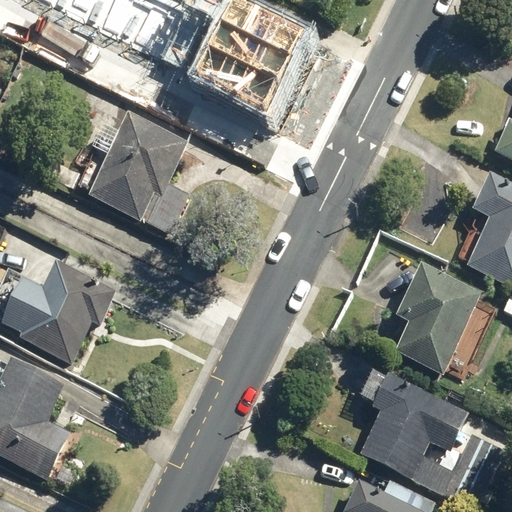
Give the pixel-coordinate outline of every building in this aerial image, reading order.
[(300,0),(318,10),(324,0),(300,0)] [(191,27),(150,102),(214,137),(255,61),(191,27)] [(133,104),(105,161),(85,201),(173,245),(193,205),(169,193),(197,135),(133,104)] [(511,129),(509,128),(497,153),(511,159),(511,129)] [(494,169),(466,157),(455,185),(483,196),(494,169)] [(511,211),(484,197),(468,229),(484,237),(466,272),(511,294),(511,211)] [(51,271),(14,342),(74,373),(111,302),(51,271)] [(409,339),(398,361),(441,383),(475,309),(422,284),(397,334),(409,339)] [(2,400),(0,404),(0,460),(50,486),(63,461),(73,439),(52,428),(70,394),(19,367),(5,396),(2,400)] [(443,500),(467,511),(481,511),(509,456),(473,439),(455,476),(424,460),(431,446),(457,459),(476,420),(377,372),(361,405),(385,416),(380,425),(373,438),(362,459),(444,500),(443,500)] [(436,511),(440,505),(395,484),(390,495),(368,485),(355,511),(436,511)]
